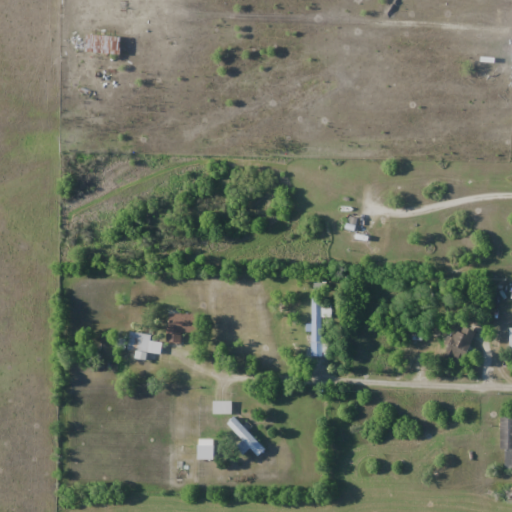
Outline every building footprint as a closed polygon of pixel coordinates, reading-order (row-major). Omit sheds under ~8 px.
[(379,246),(346,213),(340,220),(372,253),(379,246)] [(311,356),(322,356),(322,296),(311,296),(311,356)] [(168,344),(182,344),(182,332),(199,332),(199,317),(168,317),(168,344)] [(443,357),(463,365),(474,336),(454,328),(443,357)] [(134,347),(136,360),(150,358),(146,330),(116,334),(118,350),(134,347)] [(231,413),(231,402),(213,402),(213,413),(231,413)] [(511,416),(500,416),(500,449),(505,449),(504,468),(511,467),(511,416)]
